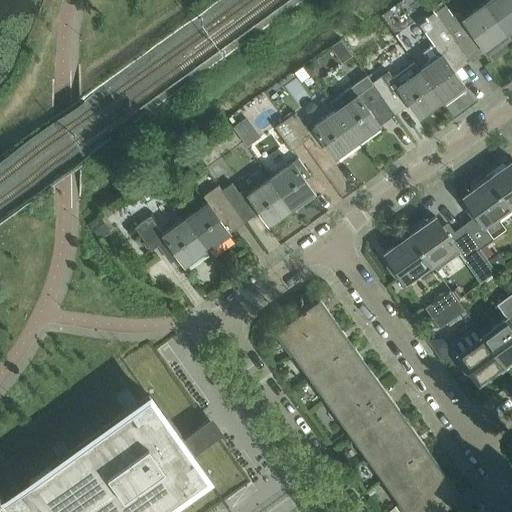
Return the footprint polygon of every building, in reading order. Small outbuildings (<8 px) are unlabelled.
[(511,0),(487,0),(485,2),(507,33),(511,30),(511,0)] [(445,5),(435,12),(463,52),(467,57),(482,46),(493,60),(511,46),(511,39),(507,33),(485,2),(463,18),(459,12),(453,17),(445,5)] [(419,70),(442,101),(464,85),(455,71),(461,67),(455,59),(463,52),(435,12),(416,25),(433,49),(420,58),(426,65),(419,70)] [(382,75),(372,82),(390,106),(399,99),(404,107),(410,103),(419,117),(442,101),(419,70),(393,89),(382,75)] [(335,110),(357,141),(379,125),(374,117),(390,106),(372,82),(362,89),(363,91),(335,110)] [(295,112),(285,120),(302,143),(311,136),(320,148),(325,144),(335,157),(357,141),(335,110),(308,130),(295,112)] [(252,120),(241,126),(250,142),(261,136),(252,120)] [(302,143),(285,120),(275,127),(292,150),(302,143)] [(270,178),(292,209),(314,193),(305,179),(311,175),(298,157),(270,178)] [(511,160),(488,178),(509,208),(511,205),(511,160)] [(223,189),(240,214),(249,207),(254,215),(260,211),(270,224),(292,209),(270,178),(242,197),(232,183),(223,189)] [(463,225),(481,249),(496,239),(493,235),(504,227),(497,217),(509,208),(488,178),(464,196),(473,208),(468,211),(474,218),(463,225)] [(206,203),(185,218),(207,249),(230,233),(224,225),(240,214),(223,189),(219,185),(202,197),(206,203)] [(207,249),(185,218),(164,233),(151,216),(135,227),(151,250),(161,244),(177,266),(183,262),(185,265),(207,249)] [(410,234),(431,264),(455,247),(465,261),(481,249),(463,225),(453,232),(449,226),(444,229),(435,216),(410,234)] [(431,264),(410,234),(385,252),(394,265),(390,268),(405,289),(410,285),(407,281),(431,264)] [(425,307),(432,317),(456,299),(449,289),(425,307)] [(511,293),(497,304),(507,318),(482,336),(503,364),(511,358),(511,293)] [(456,299),(432,317),(439,327),(464,310),(456,299)] [(280,328),(412,511),(437,511),(457,498),(316,302),(280,328)] [(503,364),(482,336),(459,353),(456,349),(451,352),(466,373),(469,370),(479,383),(503,364)] [(155,511),(207,475),(150,395),(30,480),(52,511),(45,511),(38,502),(25,511),(11,511),(0,496),(0,511),(155,511)] [(213,414),(196,426),(208,443),(225,431),(213,414)]
